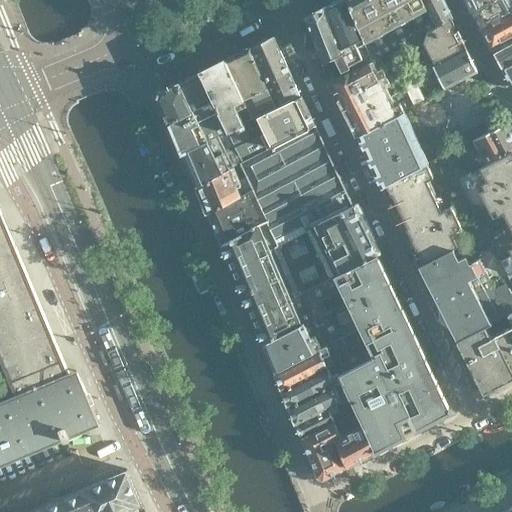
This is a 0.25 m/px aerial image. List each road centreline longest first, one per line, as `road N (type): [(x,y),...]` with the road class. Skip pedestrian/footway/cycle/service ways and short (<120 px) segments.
road 1 (residential): [(129,63),(308,490)]
road 2 (residential): [(472,408),(278,0)]
road 3 (residential): [(0,158),(170,511)]
road 4 (residential): [(472,408),(308,490)]
road 5 (residential): [(129,63),(152,65),(278,0)]
road 6 (residential): [(455,0),(511,109)]
